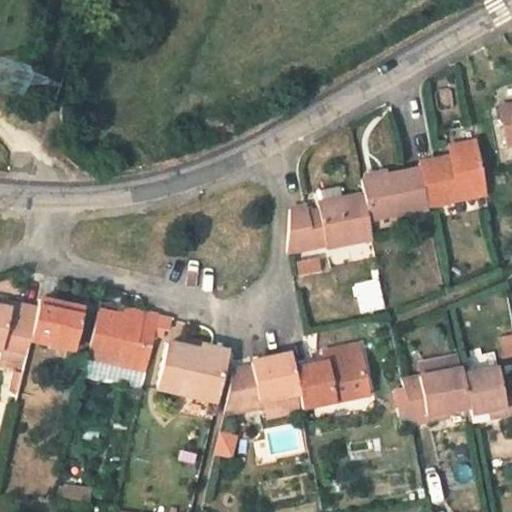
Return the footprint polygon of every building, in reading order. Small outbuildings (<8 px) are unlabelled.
[(461,166),(455,168),(426,173),(428,178),(435,217),(468,210),(468,201),(491,196),(482,152),(461,157),(461,166)] [(371,204),(376,231),(435,217),(428,178),(368,189),(371,204)] [(320,201),(324,220),(331,253),(331,256),(379,246),(376,231),(371,204),(352,208),(348,195),(320,201)] [(493,205),(491,196),(468,201),(468,210),(493,205)] [(294,261),(320,255),(314,223),(313,216),(297,220),(294,261)] [(314,223),(320,255),(331,253),(324,220),(314,223)] [(359,311),(383,307),(379,279),(355,282),(359,311)] [(0,305),(0,312),(17,317),(18,310),(0,305)] [(46,316),(38,350),(56,353),(75,356),(83,357),(92,318),(48,307),(46,316)] [(17,317),(0,312),(0,356),(11,359),(14,345),(38,350),(46,316),(18,310),(17,317)] [(152,324),(154,315),(134,312),(132,320),(152,324)] [(154,315),(152,324),(132,320),(131,328),(108,323),(98,365),(157,376),(168,319),(154,315)] [(511,355),(511,334),(498,335),(499,356),(511,355)] [(165,394),(225,407),(233,368),(208,361),(210,352),(176,344),(165,394)] [(233,368),(236,354),(210,347),(210,352),(208,361),(233,368)] [(309,400),(312,414),(378,402),(367,352),(331,358),(333,370),(304,375),(309,400)] [(268,408),(309,400),(304,375),(301,360),(259,369),(260,374),(245,377),(236,419),(269,413),(268,408)] [(511,388),(511,389),(507,372),(473,379),(481,414),(482,419),(494,416),(511,412),(511,388)] [(403,398),(407,414),(417,413),(413,397),(403,398)] [(496,429),(511,425),(511,412),(494,416),(496,429)] [(409,424),(418,422),(417,413),(407,414),(409,424)] [(438,422),(438,427),(459,423),(458,418),(438,422)] [(216,430),(212,454),(233,458),(238,433),(216,430)] [(69,509),(90,511),(94,511),(97,492),(71,490),(69,509)]
